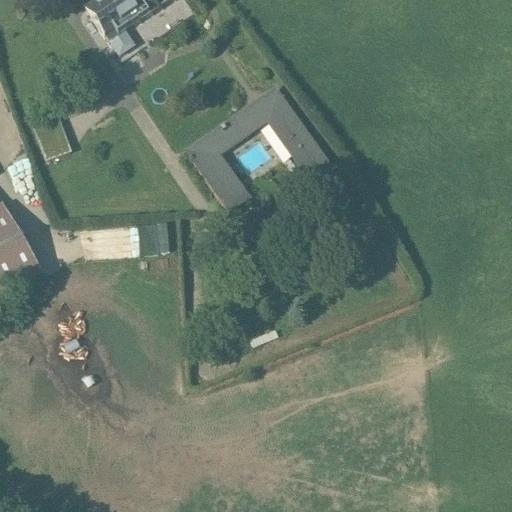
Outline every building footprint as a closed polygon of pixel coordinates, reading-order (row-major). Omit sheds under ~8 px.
[(148,0),(110,0),(87,16),(110,49),(120,63),(134,53),(125,39),(159,16),(159,15),(148,0)] [(173,0),(148,0),(159,15),(176,3),(173,0)] [(330,171),(276,93),(185,156),(190,163),(189,164),(191,167),(193,166),(229,220),(249,206),(217,160),(268,124),(309,185),(330,171)] [(40,137),(50,162),(74,153),(64,127),(40,137)] [(246,177),(246,178),(272,160),(259,141),(233,159),(241,170),(234,175),(239,182),(246,177)] [(3,212),(0,213),(0,306),(43,282),(3,212)]
